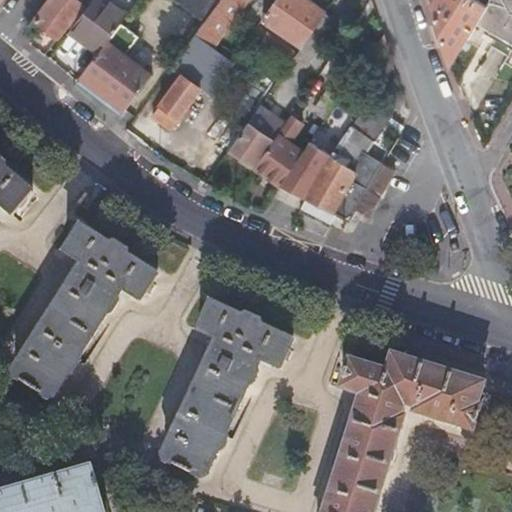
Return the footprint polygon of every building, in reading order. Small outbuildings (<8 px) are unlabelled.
[(47,0),(34,18),(58,36),(86,0),(47,0)] [(108,0),(92,0),(69,30),(98,51),(106,41),(127,13),(108,0)] [(219,0),(159,81),(170,89),(151,114),(171,129),(179,118),(178,117),(180,113),(186,117),(193,107),(188,103),(200,87),(186,77),(191,68),(194,70),(245,0),(219,0)] [(307,0),(274,0),(263,17),(302,45),(325,12),(307,0)] [(441,36),(450,65),(477,22),(488,5),(480,0),(431,0),(430,3),(441,36)] [(511,43),(511,0),(489,0),(488,5),(477,22),(511,43)] [(296,53),(294,56),(307,66),(338,22),(325,12),(302,45),(296,53)] [(250,34),(289,63),(294,56),(296,53),(257,25),(250,34)] [(387,46),(384,35),(365,63),(378,72),(387,60),(390,55),(387,46)] [(53,58),(79,71),(89,50),(63,37),(53,58)] [(98,51),(79,75),(123,109),(149,74),(106,41),(98,51)] [(213,66),(223,73),(231,62),(221,55),(213,66)] [(332,156),(304,198),(346,219),(382,160),(368,151),(374,142),(376,144),(394,117),(371,101),(353,128),(352,127),(332,156)] [(335,105),(318,130),(326,135),(330,138),(347,113),(335,105)] [(290,116),(277,135),(287,143),(300,124),(290,116)] [(247,122),(228,149),(252,166),(271,139),(247,122)] [(318,130),(310,142),(318,147),(326,135),(318,130)] [(277,135),(254,168),(279,185),(302,153),(287,143),(277,135)] [(302,153),(279,185),(304,198),(332,156),(318,147),(310,142),(302,153)] [(396,170),(382,160),(346,219),(349,220),(357,209),(368,216),(396,170)] [(0,204),(12,214),(32,191),(0,164),(0,204)] [(82,263),(15,369),(18,380),(45,397),(57,395),(123,289),(140,299),(157,275),(81,226),(65,252),(82,263)] [(210,303),(197,332),(216,341),(166,454),(169,464),(199,478),(210,473),(261,361),(280,369),(293,341),(210,303)] [(322,511),(374,511),(404,419),(402,415),(405,405),(414,408),(418,414),(473,431),(481,407),(477,406),(482,392),(478,383),(401,358),(389,363),(386,372),(349,360),(340,389),(359,396),(322,511)] [(0,511),(104,511),(92,469),(0,495),(0,511)]
